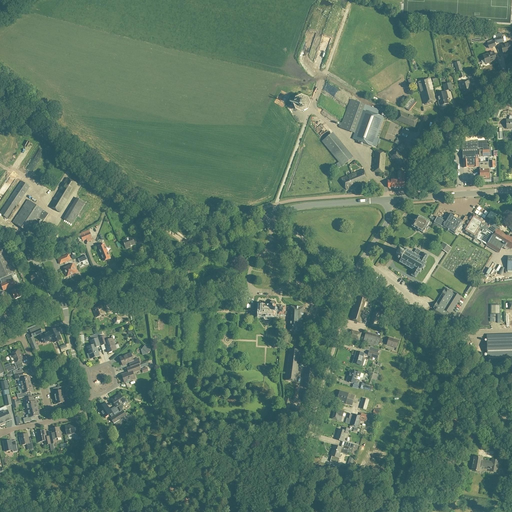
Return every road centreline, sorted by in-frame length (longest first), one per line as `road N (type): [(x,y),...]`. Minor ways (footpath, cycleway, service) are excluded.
road 1 (tertiary): [(63,301),(272,214),(387,199)]
road 2 (track): [(0,103),(183,242)]
road 3 (residential): [(299,459),(354,279)]
road 4 (unclassified): [(408,198),(436,150),(511,84)]
road 5 (residential): [(436,345),(491,260),(511,252)]
